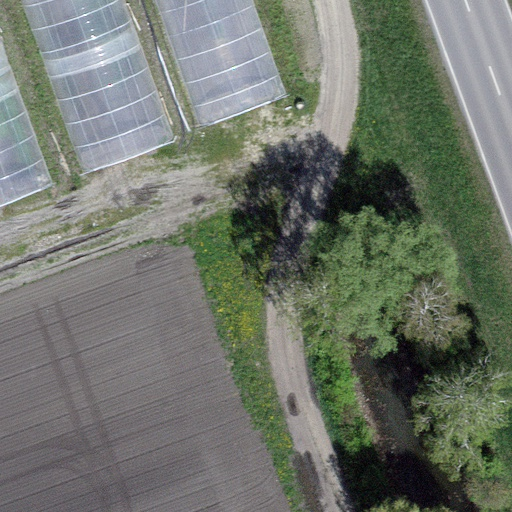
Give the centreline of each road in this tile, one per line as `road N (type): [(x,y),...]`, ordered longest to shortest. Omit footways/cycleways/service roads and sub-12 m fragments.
road 1 (track): [(336,511),(294,395),(286,319),(298,243),(336,112),(340,49),(331,0)]
road 2 (primary): [(511,130),(463,0)]
